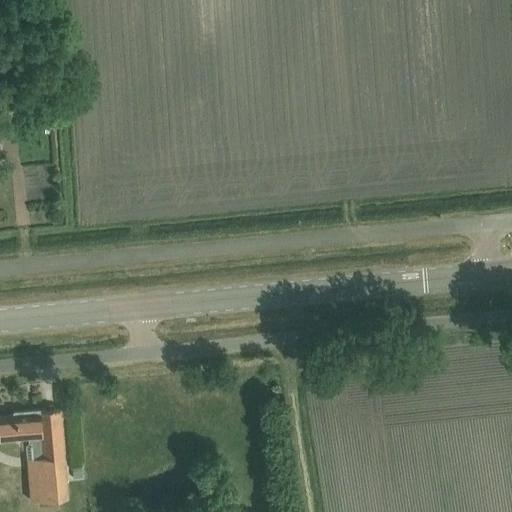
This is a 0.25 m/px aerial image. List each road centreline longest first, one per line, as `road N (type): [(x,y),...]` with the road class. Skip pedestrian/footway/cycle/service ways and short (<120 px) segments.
road 1 (unclassified): [(0,270),(482,224)]
road 2 (secondary): [(133,307),(486,278)]
road 3 (unclassified): [(139,354),(490,318)]
road 4 (unclassified): [(0,367),(139,354)]
road 5 (secondary): [(0,320),(133,307)]
